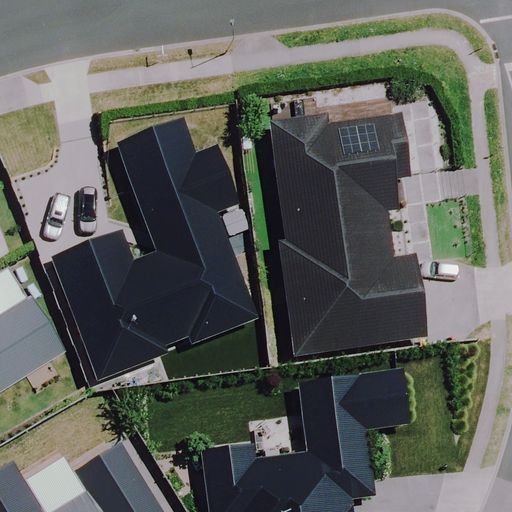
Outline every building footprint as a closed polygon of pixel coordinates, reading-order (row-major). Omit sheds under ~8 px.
[(273,245),(290,358),(421,338),(409,259),(387,262),(380,214),(391,212),(386,182),(401,179),(392,118),(320,129),(319,119),(265,127),(282,243),(273,245)] [(47,262),(95,382),(252,320),(211,217),(232,209),(210,152),(189,160),(175,124),(113,149),(155,255),(128,265),(116,235),(47,262)] [(0,390),(59,355),(26,302),(0,317),(0,390)] [(346,511),(345,501),(369,498),(360,433),(405,427),(398,376),(296,391),(306,456),(249,464),(247,448),(195,455),(203,511),(346,511)] [(153,511),(113,447),(66,476),(57,462),(17,487),(5,467),(0,470),(0,511),(153,511)]
